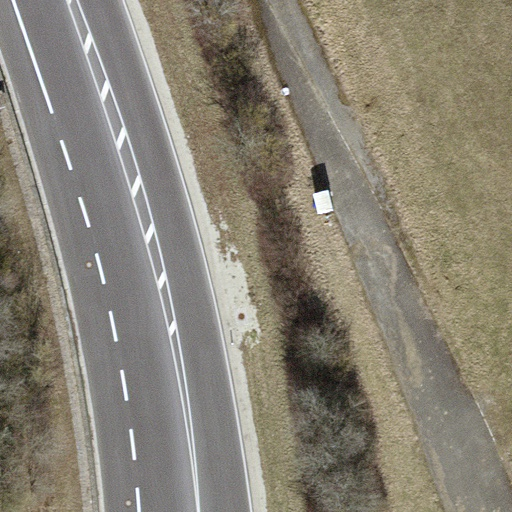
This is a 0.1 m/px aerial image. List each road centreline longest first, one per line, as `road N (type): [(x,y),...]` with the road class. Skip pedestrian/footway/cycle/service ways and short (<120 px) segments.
road 1 (track): [(274,0),(484,511)]
road 2 (primary): [(199,511),(159,255),(74,0)]
